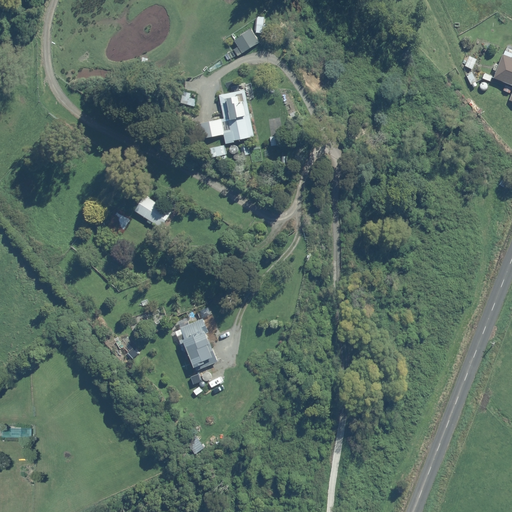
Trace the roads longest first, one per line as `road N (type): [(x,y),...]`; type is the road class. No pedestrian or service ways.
road 1 (unknown): [(348,511),(337,174),(313,170),(276,217),(212,197),(63,90),(56,58),(62,0)]
road 2 (tertiary): [(412,511),(511,262)]
